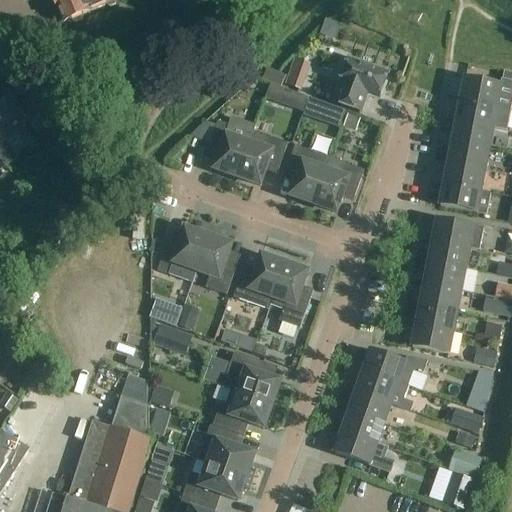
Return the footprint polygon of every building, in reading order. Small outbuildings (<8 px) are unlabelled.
[(114,9),(113,3),(119,1),(118,0),(52,0),(63,24),(68,22),(72,27),(82,23),(81,17),(101,8),(105,13),(114,9)] [(375,99),(384,73),(345,60),(330,103),(359,113),(365,96),(375,99)] [(267,70),(263,82),(282,89),(284,85),(286,78),(267,70)] [(286,78),(284,85),(298,90),(303,77),(288,72),(286,78)] [(462,79),(458,101),(510,111),(511,102),(511,81),(499,79),(498,86),(462,79)] [(0,137),(4,135),(0,129),(0,126),(20,112),(0,84),(0,137)] [(271,85),(265,100),(278,105),(283,90),(271,85)] [(307,100),(302,115),(313,119),(318,104),(307,100)] [(458,101),(454,122),(490,129),(506,132),(510,111),(458,101)] [(354,128),(368,132),(372,120),(358,115),(354,128)] [(268,117),(265,135),(286,139),(289,122),(268,117)] [(450,143),(486,150),(490,129),(454,122),(450,143)] [(211,171),(237,180),(249,145),(223,136),(226,127),(215,123),(213,128),(207,146),(202,161),(213,165),(211,171)] [(206,133),(197,129),(186,139),(202,144),(206,133)] [(328,133),(323,150),(337,154),(342,137),(328,133)] [(253,134),(249,145),(237,180),(258,188),(263,172),(274,176),(285,145),(253,134)] [(20,159),(7,141),(0,145),(0,158),(7,168),(20,159)] [(446,164),(482,171),(486,150),(450,143),(446,164)] [(313,207),(325,172),(329,161),(292,148),(281,179),(292,182),(287,198),(313,207)] [(325,172),(313,207),(334,214),(339,199),(350,203),(361,172),(340,164),(329,161),(325,172)] [(442,185),(478,192),(482,171),(446,164),(442,185)] [(478,192),(442,185),(437,207),(487,216),(491,195),(478,192)] [(431,243),(467,250),(467,249),(477,251),(481,229),(435,221),(431,243)] [(166,242),(156,272),(167,276),(192,285),(196,274),(208,239),(183,230),(177,245),(166,242)] [(208,239),(196,274),(208,278),(204,289),(225,296),(234,269),(223,266),(230,247),(208,239)] [(427,264),(463,271),(467,250),(431,243),(427,264)] [(269,307),(284,266),(258,257),(253,272),(242,268),(232,300),(267,311),(268,307),(269,307)] [(511,262),(499,260),(497,275),(511,277),(511,262)] [(423,285),(459,292),(463,271),(427,264),(423,285)] [(284,266),(269,307),(282,312),(278,323),(298,330),(311,292),(301,288),(306,273),(284,266)] [(419,306),(455,313),(459,292),(423,285),(419,306)] [(511,287),(498,285),(496,299),(498,299),(511,301),(511,287)] [(155,299),(148,318),(158,321),(165,302),(155,299)] [(493,299),(490,315),(511,319),(511,312),(511,302),(495,299),(493,299)] [(415,327),(451,334),(455,313),(419,306),(415,327)] [(180,315),(176,328),(190,333),(195,321),(180,315)] [(0,341),(1,343),(10,334),(0,323),(0,341)] [(487,323),(484,340),(499,343),(502,326),(487,323)] [(160,327),(153,346),(175,354),(182,335),(160,327)] [(447,355),(451,334),(415,327),(411,348),(447,355)] [(359,331),(359,341),(380,342),(380,332),(359,331)] [(241,337),(237,348),(252,353),(256,342),(241,337)] [(142,371),(148,347),(136,344),(130,368),(142,371)] [(484,351),(481,367),(493,370),(497,353),(484,351)] [(369,352),(362,372),(407,388),(412,373),(422,376),(427,362),(405,358),(403,363),(369,352)] [(230,368),(222,389),(229,391),(238,394),(271,406),(279,383),(273,380),(258,375),(262,364),(234,355),(230,366),(230,368)] [(362,372),(355,393),(390,405),(411,413),(414,404),(402,400),(407,388),(362,372)] [(477,373),(472,386),(489,392),(492,377),(477,373)] [(128,378),(121,402),(133,406),(135,406),(147,410),(148,384),(128,378)] [(156,389),(150,405),(168,411),(174,396),(156,389)] [(220,404),(212,428),(237,437),(242,423),(263,430),(271,406),(238,394),(229,391),(225,406),(220,404)] [(383,425),(390,405),(355,393),(348,413),(383,425)] [(135,406),(133,406),(121,402),(120,403),(122,403),(118,415),(117,414),(116,418),(117,418),(114,429),(112,429),(112,430),(93,425),(68,501),(54,496),(48,511),(128,511),(150,442),(148,442),(149,411),(147,410),(135,406)] [(455,411),(450,426),(478,436),(483,420),(455,411)] [(376,446),(383,425),(348,413),(341,433),(376,446)] [(199,462),(208,465),(247,479),(256,455),(233,448),(237,437),(212,428),(199,462)] [(2,432),(0,435),(0,499),(31,451),(21,445),(2,432)] [(341,433),(334,454),(369,466),(390,474),(394,462),(380,457),(384,448),(376,446),(341,433)] [(459,433),(455,445),(470,451),(475,438),(459,433)] [(453,474),(475,482),(482,461),(455,452),(448,473),(453,474)] [(247,479),(208,465),(203,479),(191,475),(185,495),(213,505),(216,495),(239,502),(247,479)] [(453,474),(444,503),(466,511),(475,482),(453,474)] [(185,495),(178,511),(210,511),(213,505),(185,495)] [(141,499),(136,511),(151,511),(155,504),(141,499)]
